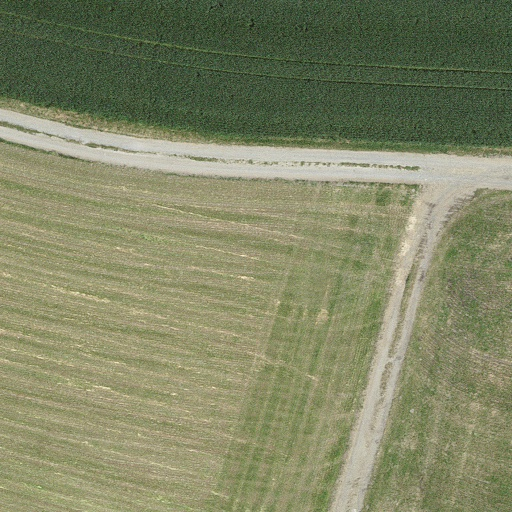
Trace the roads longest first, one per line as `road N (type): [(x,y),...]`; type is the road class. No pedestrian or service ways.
road 1 (track): [(511,178),(447,169),(117,162),(0,129)]
road 2 (track): [(342,511),(447,169)]
